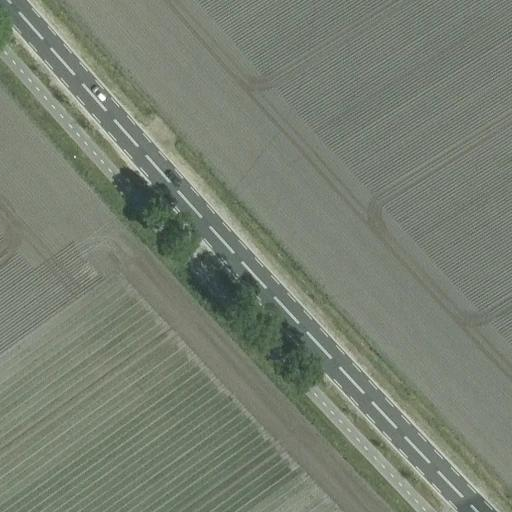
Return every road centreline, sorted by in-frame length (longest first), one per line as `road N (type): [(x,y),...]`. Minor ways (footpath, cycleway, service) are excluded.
road 1 (primary): [(476,511),(11,0)]
road 2 (unclassified): [(426,511),(0,45)]
